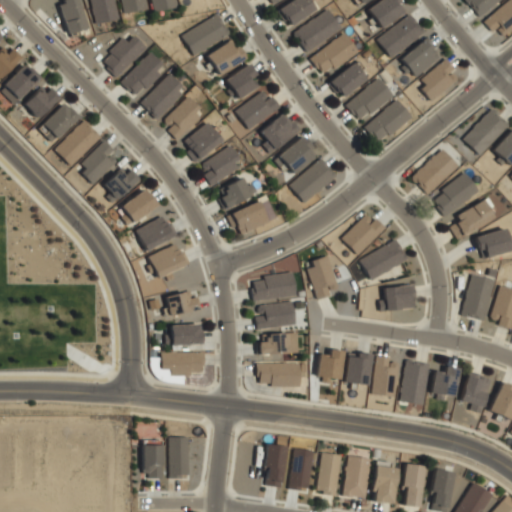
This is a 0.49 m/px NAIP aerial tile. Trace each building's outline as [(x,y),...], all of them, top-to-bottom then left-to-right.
[(61,0),(55,3),(67,35),(88,27),(76,0),(61,0)] [(88,0),(95,25),(118,18),(112,0),(88,0)] [(145,7),(143,0),(118,0),(122,12),(145,7)] [(173,0),(149,0),(152,11),(175,6),(173,0)] [(307,0),(290,0),(275,8),(284,26),(313,11),(307,0)] [(377,30),(404,9),(397,0),(378,0),(363,12),(377,30)] [(462,0),(477,16),(494,0),(462,0)] [(500,35),(511,24),(511,0),(504,0),(480,20),(489,31),(493,28),(500,35)] [(340,31),(326,10),(291,33),(304,54),(340,31)] [(229,33),(216,12),(179,35),(192,55),(229,33)] [(375,39),(389,58),(423,33),(408,14),(375,39)] [(116,78),(145,49),(129,32),(99,62),(116,78)] [(356,53),(343,34),(307,58),(320,77),(356,53)] [(244,59),(232,38),(203,53),(214,75),(244,59)] [(440,57),(428,38),(397,57),(408,76),(440,57)] [(0,79),(21,58),(8,45),(0,53),(0,79)] [(119,82),(135,99),(166,68),(149,52),(119,82)] [(430,99),(454,78),(448,70),(451,67),(442,57),(414,81),(430,99)] [(338,98),(363,78),(352,62),(326,83),(338,98)] [(0,87),(0,93),(14,106),(40,79),(23,63),(0,87)] [(255,74),(246,63),(220,82),(234,100),(254,85),(249,79),(255,74)] [(155,120),(185,90),(168,73),(138,103),(155,120)] [(343,104),(357,122),(391,95),(377,77),(343,104)] [(58,98),(44,84),(22,105),(36,120),(58,98)] [(247,131),(278,108),(263,89),(233,111),(247,131)] [(176,140),(204,113),(187,96),(159,123),(176,140)] [(362,127),(376,144),(409,115),(395,99),(362,127)] [(38,126),(53,141),(77,117),(63,102),(38,126)] [(461,138),(477,154),(507,125),(491,108),(461,138)] [(270,150),(297,129),(283,111),(256,133),(270,150)] [(71,169),(74,167),(91,184),(119,158),(101,139),(100,140),(82,120),(52,148),(71,169)] [(220,138),(205,122),(179,145),(193,161),(220,138)] [(511,130),(510,129),(489,151),(505,166),(511,158),(511,130)] [(274,155),(287,173),(316,153),(303,135),(274,155)] [(426,195),(457,167),(440,148),(408,177),(426,195)] [(198,161),(205,181),(240,170),(233,149),(198,161)] [(302,203),(334,174),(319,157),(287,186),(302,203)] [(139,178),(130,168),(124,174),(118,168),(99,186),(113,202),(139,178)] [(442,217),(476,191),(462,172),(428,197),(442,217)] [(252,192),(243,175),(221,187),(224,193),(216,197),(222,209),(252,192)] [(116,203),(125,222),(157,208),(149,189),(116,203)] [(493,214),(483,198),(445,221),(455,238),(493,214)] [(226,212),(234,234),(265,223),(257,201),(226,212)] [(339,239),(356,256),(383,228),(366,211),(339,239)] [(133,229),(144,251),(174,235),(163,214),(133,229)] [(478,258),(510,250),(504,227),(473,235),(478,258)] [(357,259),(367,279),(406,261),(396,240),(357,259)] [(155,277),(187,263),(178,241),(145,255),(155,277)] [(337,291),(326,255),(304,262),(315,298),(337,291)] [(247,277),(250,300),(293,295),(290,272),(247,277)] [(470,274),(459,314),(481,320),(492,280),(470,274)] [(510,328),(511,319),(511,288),(498,285),(488,323),(510,328)] [(379,308),(412,308),(412,286),(379,286),(379,308)] [(162,294),(164,313),(197,310),(195,291),(162,294)] [(292,324),(289,301),(251,306),(254,329),(292,324)] [(200,345),(200,324),(165,324),(165,345),(200,345)] [(295,333),(263,333),(263,342),(255,342),(255,354),(295,354),(295,333)] [(339,349),(317,349),(317,381),(339,381),(339,349)] [(346,351),(342,383),(365,386),(368,353),(346,351)] [(159,353),(159,375),(202,375),(202,353),(159,353)] [(391,396),(396,358),(375,355),(369,394),(391,396)] [(398,402),(420,405),(427,363),(404,359),(398,402)] [(297,386),(297,363),(254,363),(254,386),(297,386)] [(433,367),(429,395),(451,399),(456,371),(433,367)] [(478,410),(488,378),(467,372),(457,403),(478,410)] [(511,384),(493,384),(493,416),(511,416),(511,395),(511,384)] [(167,437),(167,477),(186,477),(186,437),(167,437)] [(260,484),(280,486),(285,446),(265,443),(260,484)] [(158,447),(141,447),(141,477),(158,477),(158,447)] [(287,488),(306,490),(310,449),(291,448),(287,488)] [(314,492),(334,495),(339,454),(319,452),(314,492)] [(341,495),(362,498),(368,458),(347,455),(341,495)] [(391,503),(395,463),(374,460),(369,500),(391,503)] [(398,504),(418,507),(424,466),(404,463),(398,504)] [(428,509),(442,511),(443,511),(451,472),(432,468),(428,490),(432,491),(428,509)] [(479,511),(491,495),(472,482),(451,511),(479,511)] [(511,511),(511,506),(510,508),(500,499),(488,511),(511,511)]
